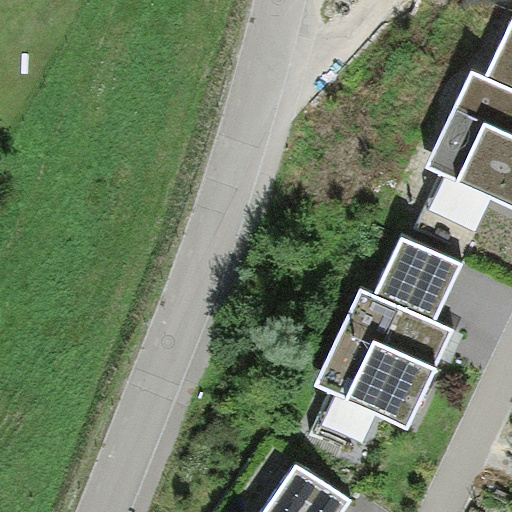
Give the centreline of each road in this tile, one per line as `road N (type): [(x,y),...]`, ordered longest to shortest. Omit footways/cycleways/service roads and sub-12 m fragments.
road 1 (residential): [(106,511),(206,241),(280,0)]
road 2 (residential): [(440,511),(511,352)]
